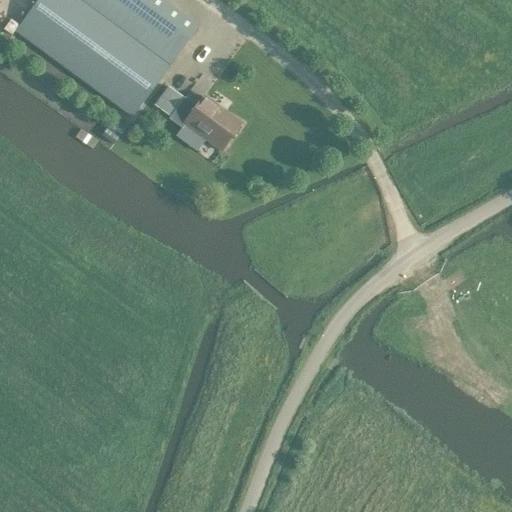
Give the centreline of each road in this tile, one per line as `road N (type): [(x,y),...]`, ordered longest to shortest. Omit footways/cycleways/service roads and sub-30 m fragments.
road 1 (unclassified): [(244,511),(288,405),(338,320),(375,282),(511,195)]
road 2 (track): [(206,0),(327,95),(364,138),(413,256)]
